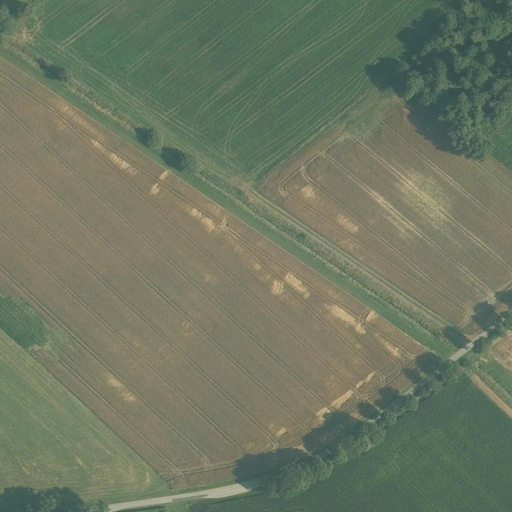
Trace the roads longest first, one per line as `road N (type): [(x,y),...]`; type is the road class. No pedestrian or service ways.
road 1 (unclassified): [(46,511),(227,485),(282,468),(340,439),(511,309)]
road 2 (track): [(471,339),(261,194),(247,175)]
